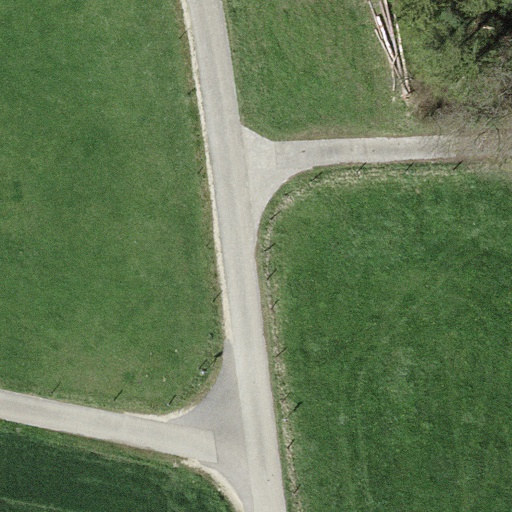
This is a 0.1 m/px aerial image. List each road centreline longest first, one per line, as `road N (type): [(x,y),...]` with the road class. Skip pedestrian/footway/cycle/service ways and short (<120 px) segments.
road 1 (track): [(262,511),(230,166),(193,0)]
road 2 (track): [(230,166),(511,154)]
road 3 (track): [(0,407),(190,448),(254,447)]
